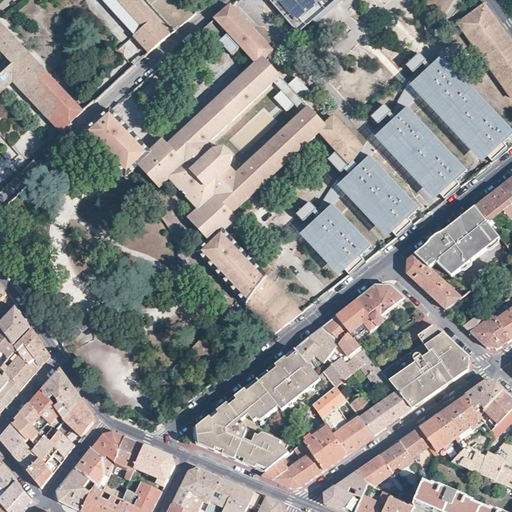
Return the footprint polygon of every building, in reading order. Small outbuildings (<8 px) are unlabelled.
[(138,29),(114,0),(103,0),(102,2),(133,39),(141,32),(138,29)] [(114,0),(138,29),(141,32),(133,39),(147,56),(168,38),(134,0),(114,0)] [(140,0),(171,35),(191,19),(183,11),(182,12),(171,0),(166,4),(162,0),(140,0)] [(273,0),(291,21),(300,31),(330,5),(333,3),(336,0),(273,0)] [(153,185),(162,176),(187,203),(178,212),(202,239),(193,247),(275,335),(286,326),(301,314),(272,282),(218,224),(231,212),(228,208),(316,129),(346,162),(361,143),(334,113),(325,120),(306,100),(300,105),(270,132),(242,101),(272,73),(278,68),(260,48),(268,41),(234,3),(177,53),(185,62),(223,28),(250,58),(163,138),(159,134),(145,146),(112,110),(87,132),(121,169),(130,160),(153,185)] [(511,42),(486,6),(464,23),(511,90),(511,42)] [(0,95),(15,81),(63,131),(75,120),(88,108),(0,14),(0,95)] [(416,71),(429,59),(422,52),(409,64),(416,71)] [(493,162),(510,147),(506,144),(511,138),(511,127),(446,54),(419,79),(493,162)] [(297,89),(278,68),(272,73),(300,105),(306,100),(297,89)] [(377,120),(390,108),(384,101),(370,113),(377,120)] [(458,182),(469,172),(407,103),(380,127),(445,200),(461,185),(458,182)] [(338,169),(345,163),(332,150),(325,156),(338,170),(338,169)] [(397,238),(413,224),(410,220),(421,210),(369,151),(341,176),(397,238)] [(511,178),(500,188),(511,203),(511,178)] [(488,197),(476,206),(489,222),(509,206),(511,210),(511,203),(500,188),(488,197)] [(299,218),(312,206),(306,198),(292,210),(299,218)] [(349,276),(365,262),(361,258),(373,248),(330,200),(302,225),(327,252),(349,277),(349,276)] [(466,261),(469,259),(472,260),(487,248),(486,247),(485,246),(499,235),(489,222),(476,206),(444,233),(442,242),(445,247),(445,248),(440,252),(436,248),(430,247),(427,246),(416,255),(430,268),(437,263),(452,276),(461,269),(461,265),(466,261)] [(500,238),(501,238),(499,235),(485,246),(486,247),(487,248),(487,249),(490,249),(500,242),(500,238)] [(441,242),(436,247),(440,252),(445,247),(442,242),(441,242)] [(408,261),(408,275),(427,292),(447,311),(463,299),(430,268),(416,255),(408,261)] [(472,263),(472,260),(469,259),(466,261),(462,265),(461,269),(464,269),(472,263)] [(50,291),(43,283),(37,288),(44,296),(50,291)] [(485,289),(482,285),(475,289),(479,294),(485,289)] [(364,325),(367,328),(370,332),(384,322),(381,318),(405,299),(392,287),(376,286),(360,298),(337,317),(351,334),(358,330),(364,325)] [(511,340),(511,296),(508,299),(511,304),(511,303),(511,309),(497,320),(511,341),(511,340)] [(17,308),(0,326),(15,345),(32,328),(25,319),(17,308)] [(499,349),(511,341),(497,320),(495,317),(485,324),(479,316),(465,327),(473,335),(486,348),(499,349)] [(358,343),(351,335),(351,334),(337,317),(333,320),(324,327),(342,342),(339,344),(336,350),(340,354),(343,357),(348,363),(363,350),(358,343)] [(85,329),(79,322),(73,327),(80,334),(85,329)] [(0,325),(0,365),(2,368),(18,350),(15,345),(0,326),(0,325)] [(351,335),(358,343),(370,333),(367,328),(364,325),(358,330),(351,335)] [(469,358),(435,326),(418,338),(429,354),(390,382),(398,392),(412,410),(444,388),(469,370),(469,358)] [(312,337),(298,349),(315,371),(318,368),(312,360),(315,356),(325,362),(336,350),(339,344),(342,342),(324,327),(312,337)] [(32,328),(15,345),(18,350),(37,374),(46,363),(52,356),(41,341),(32,328)] [(280,363),(258,380),(280,408),(282,412),(298,400),(302,401),(305,401),(305,397),(305,395),(321,380),(315,371),(298,349),(280,363)] [(6,372),(24,388),(29,382),(37,374),(18,350),(2,368),(6,372)] [(363,350),(348,363),(354,376),(367,402),(390,382),(376,365),(363,350)] [(336,388),(338,390),(354,376),(348,363),(343,357),(324,372),(336,388)] [(72,384),(62,370),(52,380),(43,391),(50,400),(54,396),(60,404),(57,408),(62,415),(79,395),(72,384)] [(0,399),(8,407),(15,399),(24,388),(6,372),(2,376),(0,373),(0,399)] [(218,411),(195,429),(198,445),(228,458),(267,474),(284,459),(290,453),(283,449),(287,442),(254,428),(280,408),(258,380),(218,411)] [(367,402),(356,412),(361,419),(398,392),(390,382),(367,402)] [(476,390),(467,396),(478,412),(480,410),(479,407),(482,405),(486,410),(504,390),(498,384),(485,383),(476,390)] [(361,446),(375,436),(361,419),(351,425),(339,409),(347,402),(338,390),(336,388),(312,407),(326,425),(348,455),(361,446)] [(504,390),(486,410),(500,424),(511,410),(511,396),(510,395),(504,390)] [(50,400),(43,391),(37,399),(31,405),(53,426),(62,415),(57,408),(50,400)] [(392,424),(412,410),(398,392),(361,419),(375,436),(392,424)] [(94,416),(79,395),(62,415),(66,420),(75,430),(73,433),(63,424),(58,430),(59,431),(76,446),(93,425),(94,416)] [(432,421),(421,428),(433,444),(437,449),(438,451),(479,423),(483,429),(488,435),(492,431),(483,417),(478,412),(467,396),(454,405),(432,421)] [(132,402),(127,408),(145,421),(149,415),(132,402)] [(26,411),(22,415),(40,435),(47,427),(52,431),(55,428),(53,426),(31,405),(26,411)] [(492,431),(488,435),(493,441),(511,420),(511,410),(500,424),(492,431)] [(17,421),(13,425),(29,442),(31,440),(38,448),(45,440),(40,435),(22,415),(17,421)] [(5,434),(1,439),(5,444),(15,456),(27,444),(29,442),(13,425),(5,434)] [(305,441),(325,471),(337,463),(348,455),(326,425),(303,440),(305,441)] [(429,447),(433,444),(421,428),(410,436),(401,442),(412,459),(429,447)] [(47,437),(66,459),(70,454),(76,446),(59,431),(55,437),(50,433),(47,437)] [(115,433),(104,434),(100,440),(93,449),(105,459),(108,457),(116,462),(126,437),(119,434),(115,433)] [(42,462),(54,475),(57,472),(59,468),(52,460),(55,456),(62,465),(66,459),(47,437),(45,440),(38,448),(35,453),(42,462)] [(135,441),(126,437),(116,462),(114,467),(121,469),(123,466),(132,470),(131,472),(134,474),(136,469),(146,446),(135,441)] [(267,474),(263,477),(279,484),(291,490),(300,489),(311,481),(325,471),(305,441),(294,450),(302,460),(288,470),(285,465),(288,463),(284,459),(267,474)] [(390,450),(381,456),(409,494),(412,494),(398,474),(414,462),(412,459),(401,442),(390,450)] [(468,457),(463,463),(460,466),(492,480),(500,484),(511,489),(511,446),(506,442),(493,457),(480,451),(477,453),(468,443),(462,448),(464,451),(468,457)] [(27,444),(15,456),(22,464),(29,472),(42,462),(35,453),(27,444)] [(159,452),(146,446),(136,469),(160,479),(158,482),(160,485),(165,488),(176,466),(173,458),(159,452)] [(86,457),(77,469),(97,486),(103,491),(104,491),(106,487),(114,467),(105,459),(93,449),(86,457)] [(468,457),(464,451),(453,463),(460,466),(463,463),(468,457)] [(370,464),(360,471),(370,485),(385,491),(392,494),(405,494),(409,494),(381,456),(370,464)] [(54,475),(42,462),(29,472),(37,481),(43,489),(45,487),(54,475)] [(418,468),(426,481),(433,465),(418,468)] [(8,471),(4,466),(0,471),(0,488),(12,475),(8,471)] [(178,492),(173,506),(187,511),(198,511),(204,501),(210,503),(223,479),(210,473),(199,468),(189,472),(178,492)] [(82,511),(97,486),(77,469),(68,481),(59,492),(62,502),(69,506),(82,511)] [(348,479),(338,487),(363,499),(365,496),(370,485),(360,471),(348,479)] [(0,488),(0,500),(2,504),(19,484),(15,479),(12,475),(0,488)] [(210,503),(207,508),(215,511),(224,511),(238,485),(228,481),(223,479),(210,503)] [(488,488),(496,492),(500,484),(492,480),(488,488)] [(163,492),(142,482),(137,494),(141,496),(136,507),(145,511),(153,511),(158,502),(163,492)] [(441,490),(425,483),(415,507),(426,511),(493,511),(468,501),(468,500),(442,489),(441,490)] [(25,511),(34,501),(19,484),(2,504),(9,511),(25,511)] [(245,511),(248,507),(250,503),(255,493),(245,488),(238,485),(224,511),(245,511)] [(97,486),(82,511),(145,511),(136,507),(132,505),(122,500),(113,496),(110,502),(102,498),(105,492),(104,491),(103,491),(97,486)] [(113,496),(122,500),(124,496),(106,487),(104,491),(105,492),(113,496)] [(327,494),(327,505),(341,511),(343,511),(357,511),(363,499),(338,487),(327,494)] [(363,499),(357,511),(383,511),(392,494),(385,491),(380,502),(365,496),(363,499)] [(268,498),(255,493),(250,503),(261,508),(269,511),(284,511),(282,504),(268,498)] [(392,494),(383,511),(412,511),(421,493),(415,493),(409,506),(394,499),(403,499),(405,494),(392,494)] [(132,505),(134,499),(124,495),(124,496),(122,500),(132,505)] [(0,508),(0,511),(9,511),(2,504),(0,500),(0,508)] [(250,503),(248,507),(259,511),(261,508),(250,503)]
